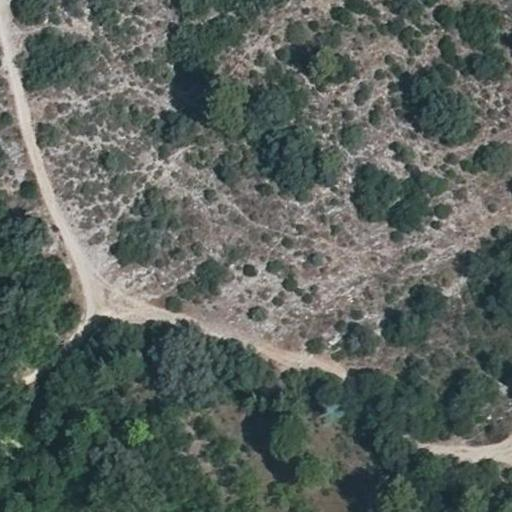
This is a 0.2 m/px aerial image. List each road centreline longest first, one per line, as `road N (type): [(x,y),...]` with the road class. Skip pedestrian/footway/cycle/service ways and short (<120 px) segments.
road 1 (track): [(97,317),(252,346),(340,382),(361,435),(430,456),(511,446)]
road 2 (track): [(97,317),(35,158),(0,12)]
road 3 (track): [(0,397),(97,317)]
